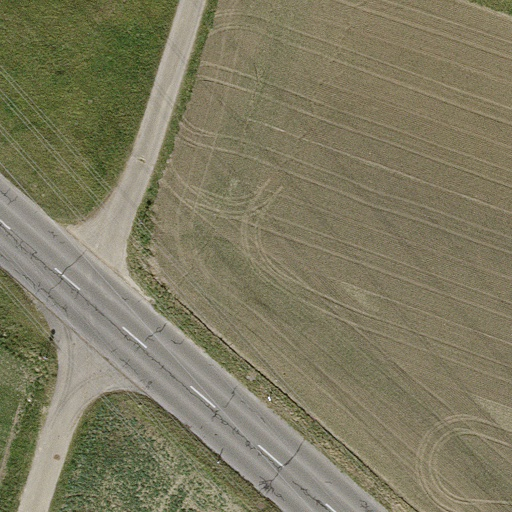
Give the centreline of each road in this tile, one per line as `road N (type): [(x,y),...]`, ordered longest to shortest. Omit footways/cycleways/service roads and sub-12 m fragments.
road 1 (track): [(198,0),(42,511)]
road 2 (tertiary): [(333,511),(0,221)]
